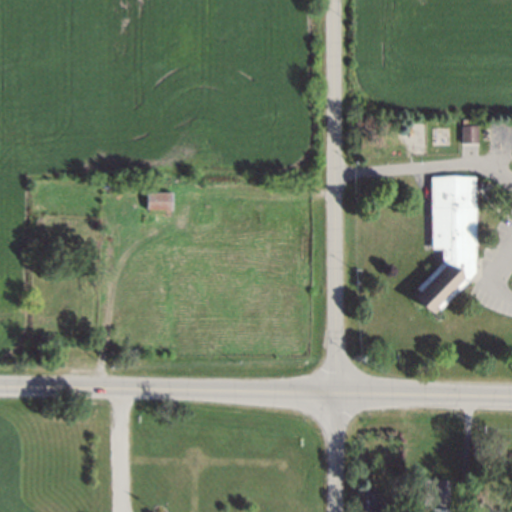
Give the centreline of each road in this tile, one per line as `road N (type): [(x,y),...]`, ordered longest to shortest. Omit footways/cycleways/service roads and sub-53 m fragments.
road 1 (residential): [(331,0),(335,511)]
road 2 (tertiary): [(511,393),(118,388)]
